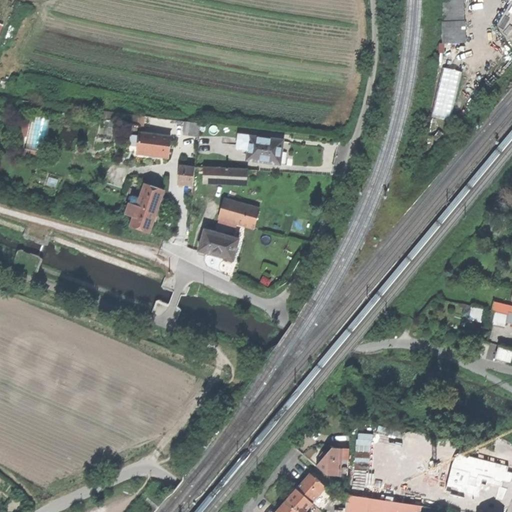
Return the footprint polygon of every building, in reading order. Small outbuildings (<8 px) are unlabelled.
[(446,0),(445,22),(466,20),(464,0),(446,0)] [(436,109),(451,113),(459,81),(443,77),(436,109)] [(139,126),(140,116),(59,105),(58,113),(102,119),(96,155),(112,158),(119,123),(121,123),(114,159),(123,160),(130,124),(139,126)] [(27,162),(38,163),(47,115),(36,113),(27,162)] [(184,134),(200,136),(202,123),(186,121),(184,134)] [(157,157),(169,158),(171,137),(141,134),(139,154),(150,156),(149,158),(157,159),(157,157)] [(248,160),(280,164),(282,149),(283,141),(240,136),(239,147),(250,149),(248,160)] [(186,186),(194,187),(196,168),(181,167),(179,185),(186,186)] [(204,181),(248,184),(249,169),(205,167),(204,181)] [(140,230),(150,233),(165,192),(146,186),(139,205),(132,203),(127,214),(135,217),(132,227),(140,230)] [(219,219),(255,229),(260,210),(225,200),(219,219)] [(215,255),(233,261),(239,240),(205,230),(199,251),(215,255)] [(508,315),(508,314),(509,312),(511,312),(511,299),(511,300),(511,306),(494,302),(492,311),(497,312),(508,315)] [(453,316),(465,319),(468,307),(456,304),(453,316)] [(507,325),(508,323),(510,314),(508,314),(508,315),(497,312),(494,322),(507,325)] [(497,358),(510,362),(511,354),(511,348),(500,345),(497,358)] [(315,465),(326,474),(340,475),(341,447),(331,447),(323,456),(315,465)] [(511,475),(491,467),(484,485),(506,494),(510,485),(511,480),(511,475)] [(309,473),(296,489),(312,502),(325,486),(316,479),(309,473)] [(449,481),(464,485),(466,477),(451,473),(449,481)] [(483,505),(480,511),(498,511),(502,504),(506,494),(484,485),(476,502),(483,505)] [(307,511),(313,503),(312,502),(296,489),(277,511),(307,511)] [(422,511),(423,506),(347,495),(347,511),(346,511),(422,511)] [(442,509),(462,511),(467,511),(470,503),(444,499),(442,509)]
